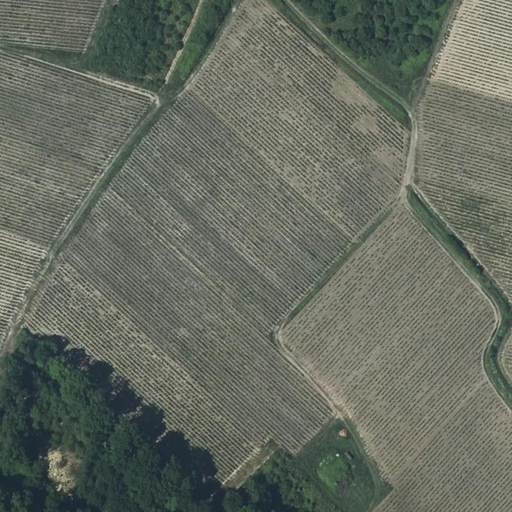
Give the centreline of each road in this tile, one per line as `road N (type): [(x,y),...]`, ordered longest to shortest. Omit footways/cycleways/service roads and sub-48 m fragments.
road 1 (track): [(283,0),(412,117),(405,197),(491,300),(497,324),(483,358),(487,378),(511,409)]
road 2 (track): [(456,0),(410,114)]
